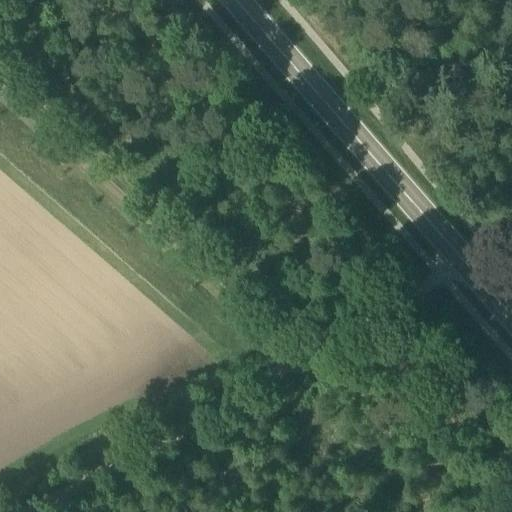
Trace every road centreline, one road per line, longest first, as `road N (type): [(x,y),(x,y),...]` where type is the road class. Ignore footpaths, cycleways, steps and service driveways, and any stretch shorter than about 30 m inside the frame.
road 1 (primary): [(511,317),(231,0)]
road 2 (track): [(299,348),(23,511)]
road 3 (track): [(511,222),(433,277),(299,348)]
